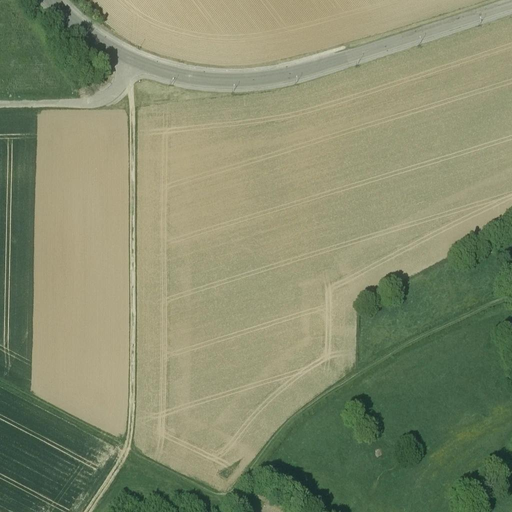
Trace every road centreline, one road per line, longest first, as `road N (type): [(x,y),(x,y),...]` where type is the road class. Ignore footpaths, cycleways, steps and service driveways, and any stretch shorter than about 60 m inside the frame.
road 1 (track): [(0,381),(228,496),(306,408),(403,346),(511,297)]
road 2 (residential): [(61,0),(135,56),(227,80),(305,70),(511,3)]
road 3 (track): [(85,511),(129,450),(131,430),(135,103),(126,79)]
road 4 (track): [(0,102),(105,96),(126,79),(135,56)]
